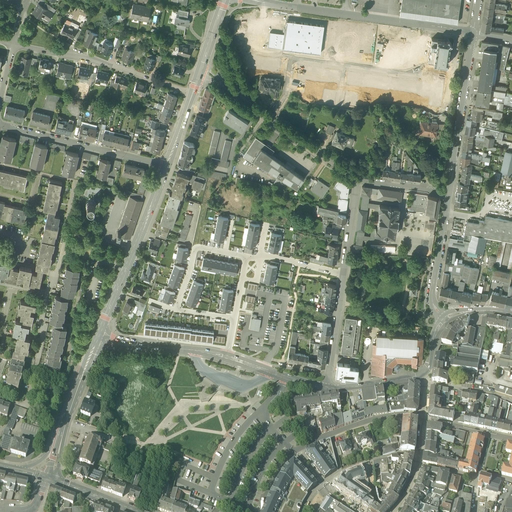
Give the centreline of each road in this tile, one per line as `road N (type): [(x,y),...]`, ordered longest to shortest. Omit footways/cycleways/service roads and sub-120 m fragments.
road 1 (residential): [(0,395),(24,405),(73,181)]
road 2 (residential): [(472,32),(255,0)]
road 3 (residential): [(193,91),(15,45)]
road 4 (secondary): [(98,337),(166,168)]
road 5 (residential): [(246,256),(194,248),(175,309),(235,317)]
road 6 (residential): [(0,124),(166,168)]
road 7 (residential): [(448,193),(472,32)]
road 8 (secondary): [(326,389),(422,374),(444,320)]
road 9 (secondary): [(85,367),(68,388),(46,455),(9,468)]
road 10 (secondary): [(98,337),(228,356)]
road 11 (residential): [(444,320),(432,291),(448,193)]
road 12 (residential): [(270,119),(286,95),(291,57),(344,65)]
